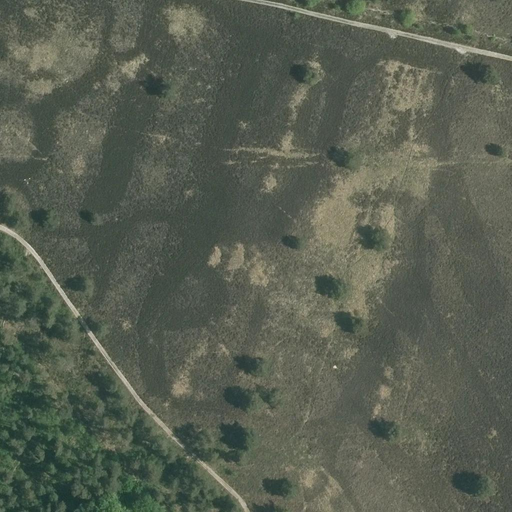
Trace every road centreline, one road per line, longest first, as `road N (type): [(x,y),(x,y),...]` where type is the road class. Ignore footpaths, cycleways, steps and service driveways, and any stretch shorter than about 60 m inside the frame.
road 1 (track): [(0,225),(27,236),(145,406),(244,511)]
road 2 (track): [(511,59),(248,0)]
